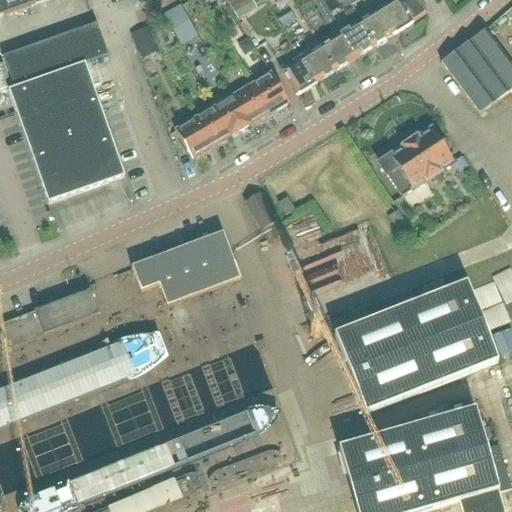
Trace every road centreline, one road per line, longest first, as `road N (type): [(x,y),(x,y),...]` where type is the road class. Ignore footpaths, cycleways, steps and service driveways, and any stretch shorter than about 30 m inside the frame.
road 1 (unclassified): [(171,208),(243,176),(364,103),(500,0)]
road 2 (residential): [(171,208),(97,0)]
road 3 (unclassified): [(0,282),(171,208)]
